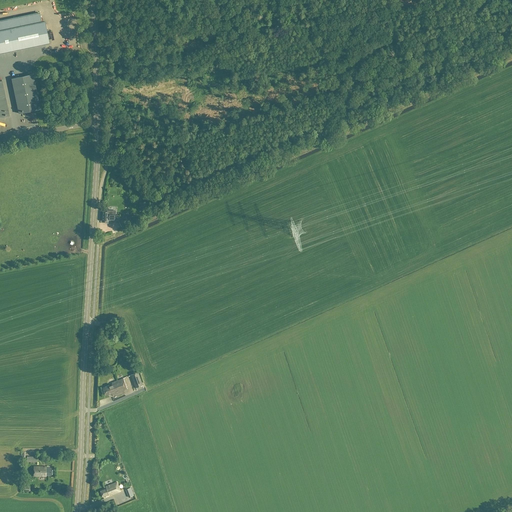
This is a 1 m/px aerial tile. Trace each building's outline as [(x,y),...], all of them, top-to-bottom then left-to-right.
[(0,31),(0,52),(49,43),(44,22),(17,28),(16,24),(1,27),(2,31),(0,31)] [(40,109),(33,74),(12,79),(19,113),(40,109)] [(0,117),(9,116),(2,81),(0,81),(0,117)] [(102,211),(102,221),(105,221),(105,223),(108,223),(108,220),(115,221),(116,214),(107,214),(108,212),(102,211)] [(123,218),(124,219),(119,221),(121,227),(129,224),(126,217),(123,218)] [(130,375),(135,388),(143,385),(138,372),(130,375)] [(105,395),(112,393),(112,395),(127,389),(123,378),(111,383),(112,384),(103,388),(105,395)] [(32,476),(34,476),(46,476),(46,475),(51,475),(51,468),(46,468),(46,467),(32,467),(32,476)] [(106,489),(101,491),(103,497),(109,495),(109,494),(112,493),(112,495),(120,491),(118,485),(117,482),(113,484),(105,487),(106,489)]
